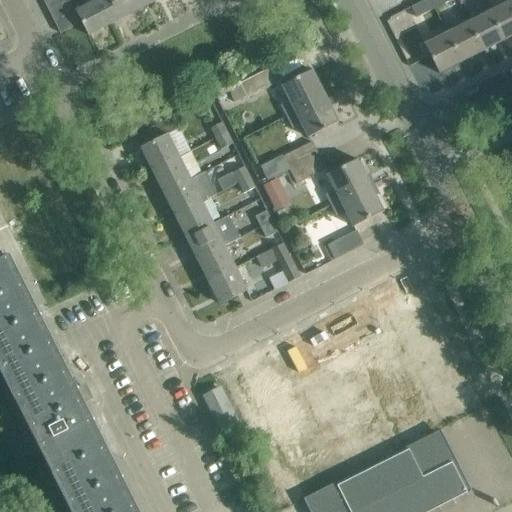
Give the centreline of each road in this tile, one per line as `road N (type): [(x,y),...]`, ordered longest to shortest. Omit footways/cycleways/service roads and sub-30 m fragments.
road 1 (residential): [(463,229),(217,351),(202,350),(177,329),(14,0)]
road 2 (residential): [(421,129),(352,0)]
